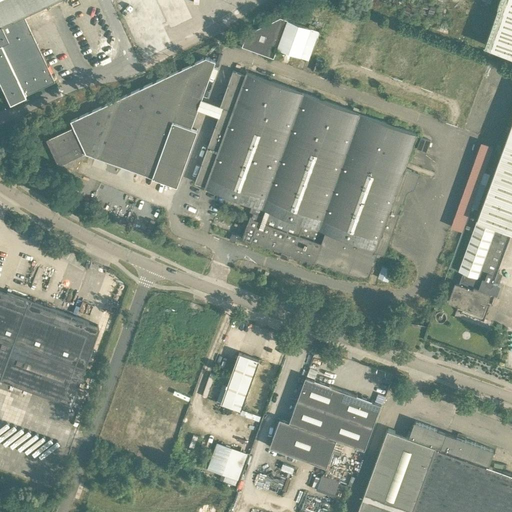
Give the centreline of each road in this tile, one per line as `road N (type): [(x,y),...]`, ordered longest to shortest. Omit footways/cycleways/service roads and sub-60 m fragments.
road 1 (unknown): [(228,257),(351,300),(413,298),(425,288),(460,169),(435,128),(237,60),(181,202),(186,238)]
road 2 (tertiary): [(511,398),(150,266)]
road 3 (unclassified): [(61,511),(150,266)]
road 4 (tertiary): [(150,266),(0,185)]
